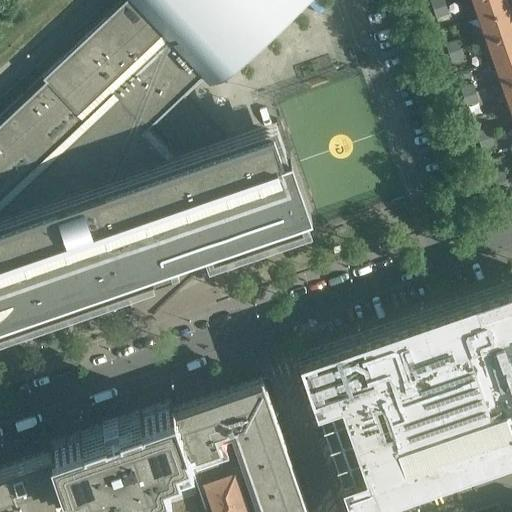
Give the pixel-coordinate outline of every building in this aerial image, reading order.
[(147,125),(180,94),(182,97),(284,0),(120,0),(0,113),(0,325),(170,267),(177,264),(168,237),(198,227),(206,235),(212,252),(301,221),(298,214),(291,193),(289,187),(286,188),(277,161),(284,158),(282,153),(281,153),(274,132),(272,124),(177,157),(147,125)] [(509,6),(507,0),(472,0),(478,17),(509,6)] [(449,12),(445,4),(433,8),(436,17),(449,12)] [(511,29),(511,14),(509,6),(478,17),(486,38),(511,29)] [(511,54),(511,29),(486,38),(493,60),(511,54)] [(461,47),(458,39),(445,43),(448,51),(461,47)] [(464,56),(461,47),(448,51),(451,60),(464,56)] [(511,78),(511,54),(493,60),(501,82),(511,78)] [(511,103),(511,78),(501,82),(509,104),(511,103)] [(476,91),(473,83),(461,87),(463,95),(476,91)] [(479,100),(476,91),(463,95),(467,104),(479,100)] [(491,135),(488,127),(476,131),(479,139),(491,135)] [(494,144),(491,135),(479,139),(482,148),(494,144)] [(506,179),(503,170),(491,175),(494,183),(506,179)] [(509,187),(506,179),(494,183),(497,192),(509,187)] [(511,282),(298,356),(352,511),(384,511),(379,498),(511,451),(511,282)] [(307,511),(261,377),(253,379),(174,407),(171,399),(168,400),(52,440),(50,442),(0,458),(0,511),(307,511)]
